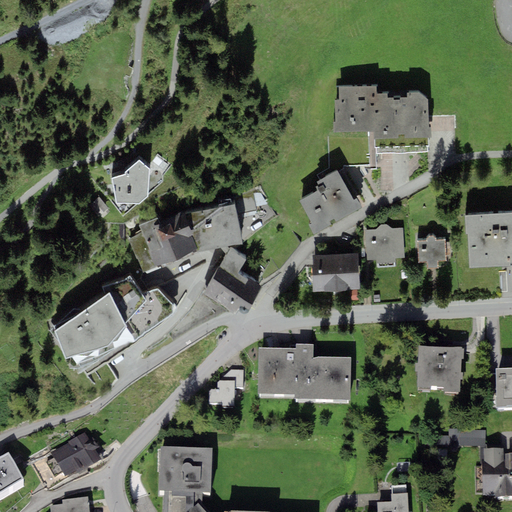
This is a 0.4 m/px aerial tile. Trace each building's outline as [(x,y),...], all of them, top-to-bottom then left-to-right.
[(193,83),(203,79),(199,69),(189,73),(193,83)] [(377,86),(339,87),(339,99),(335,100),(335,122),(333,123),(333,133),(374,130),(375,148),(427,145),(427,139),(429,139),(428,101),(419,92),(408,92),(408,98),(387,97),(388,94),(377,94),(377,86)] [(125,172),(126,175),(112,178),(116,204),(138,204),(148,196),(149,169),(140,160),(125,172)] [(354,200),(337,170),(316,181),(318,186),(315,188),(317,191),(299,201),(312,223),(309,225),(314,234),(362,208),(357,199),(354,200)] [(143,233),(128,239),(143,273),(193,252),(243,244),(236,204),(230,205),(230,199),(184,208),(138,225),(143,233)] [(511,212),(465,216),(468,268),(511,265),(511,212)] [(396,267),(396,258),(405,258),(403,228),(393,229),(386,224),(381,224),(374,230),(364,231),(367,260),(377,260),(377,268),(396,267)] [(438,268),(438,261),(446,261),(445,240),(437,240),(437,238),(433,235),(429,236),(426,239),(426,241),(417,241),(419,262),(427,262),(427,269),(438,268)] [(221,263),(203,293),(235,315),(241,307),(249,311),(261,286),(238,274),(247,261),(229,250),(221,263)] [(358,254),(312,255),(314,292),(359,290),(358,254)] [(141,294),(129,277),(123,280),(103,287),(106,295),(55,331),(66,359),(72,356),(77,365),(80,364),(87,375),(135,342),(173,314),(174,306),(156,290),(141,294)] [(295,348),(259,348),(258,394),(295,394),(295,399),(349,400),(350,358),(318,356),(313,358),(314,345),(295,345),(295,348)] [(462,347),(419,345),(418,363),(415,363),(415,371),(418,371),(417,389),(443,390),(443,392),(460,393),(460,379),(462,379),(463,373),(461,373),(461,359),(463,359),(464,348),(462,348),(462,347)] [(511,367),(496,368),(496,407),(511,406),(511,367)] [(243,388),(244,371),(231,370),(217,383),(218,389),(211,390),(209,391),(209,403),(223,403),(223,409),(234,409),(235,388),(243,388)] [(486,430),(448,429),(448,436),(448,445),(485,446),(486,430)] [(70,443),(52,453),(66,479),(78,472),(79,475),(88,470),(87,467),(101,459),(95,449),(99,447),(94,438),(90,440),(85,432),(69,441),(70,443)] [(211,493),(212,448),(161,447),(159,491),(164,491),(162,511),(255,511),(231,511),(230,511),(209,511),(210,511),(209,511),(206,511),(202,506),(203,493),(211,493)] [(504,448),(482,448),(483,466),(475,466),(476,494),(484,494),(484,495),(494,495),(494,498),(511,497),(511,453),(504,454),(504,448)] [(0,457),(0,492),(24,478),(9,453),(0,457)] [(392,494),(406,494),(406,485),(391,486),(392,494)] [(408,511),(407,494),(406,494),(392,494),(391,494),(391,502),(377,502),(377,511),(408,511)] [(89,511),(88,497),(62,500),(63,504),(50,506),(50,511),(89,511)]
